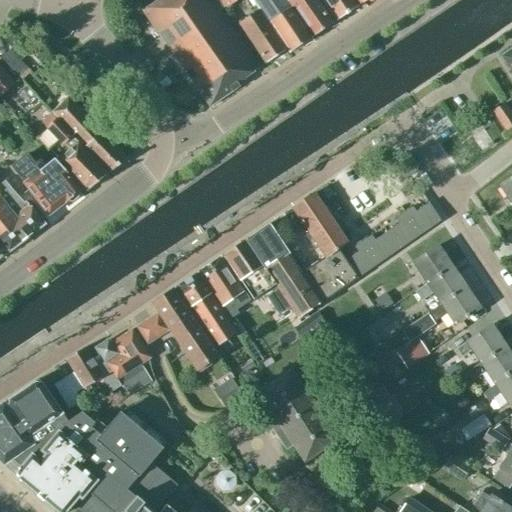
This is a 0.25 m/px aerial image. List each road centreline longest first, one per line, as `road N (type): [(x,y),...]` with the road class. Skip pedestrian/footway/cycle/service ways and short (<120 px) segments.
road 1 (residential): [(0,391),(402,122)]
road 2 (tertiary): [(160,139),(212,132),(404,0)]
road 3 (tertiary): [(0,284),(145,175),(160,139)]
road 4 (tertiary): [(160,139),(149,108),(72,14)]
road 5 (residential): [(511,294),(445,188)]
